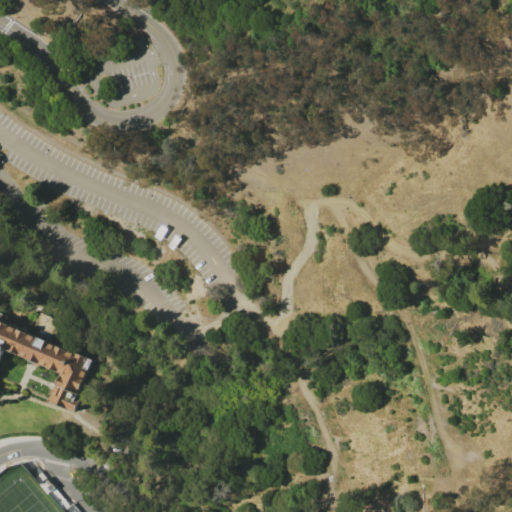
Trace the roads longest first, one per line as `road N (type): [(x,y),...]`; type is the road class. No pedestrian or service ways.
road 1 (track): [(238,295),(274,318),(284,308),(308,213),(316,199),(335,197),(407,240),(495,257),(511,324)]
road 2 (residential): [(0,21),(49,57),(98,118),(131,124),(168,101),(173,61),(159,35),(111,0)]
road 3 (tertiary): [(174,511),(135,481),(44,449)]
